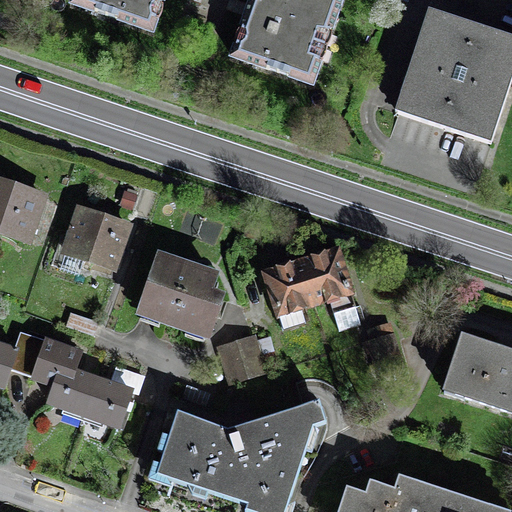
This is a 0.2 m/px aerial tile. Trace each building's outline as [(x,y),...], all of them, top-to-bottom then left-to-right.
[(70,0),(69,6),(148,34),(160,0),(70,0)] [(342,0),(256,0),(252,14),(236,64),(314,88),(342,0)] [(511,71),(511,41),(431,16),(399,117),(489,145),(511,71)] [(57,202),(0,182),(0,238),(39,253),(57,202)] [(141,235),(84,214),(64,268),(121,289),(141,235)] [(349,260),(269,282),(281,328),(362,306),(349,260)] [(242,289),(161,261),(138,326),(219,354),(242,289)] [(103,327),(74,318),(68,334),(97,344),(103,327)] [(0,348),(0,387),(1,388),(8,369),(31,377),(44,340),(21,332),(13,353),(0,348)] [(511,353),(464,337),(447,388),(511,409),(511,353)] [(399,341),(365,348),(372,381),(405,375),(399,341)] [(97,359),(51,344),(36,388),(64,398),(56,420),(127,444),(143,396),(90,378),(97,359)] [(261,347),(226,357),(236,389),(271,379),(261,347)] [(227,431),(177,413),(160,464),(165,480),(188,488),(192,496),(206,500),(208,494),(246,506),(245,511),(280,511),(289,508),(315,429),(326,425),(319,403),(227,431)] [(384,503),(355,494),(348,511),(511,511),(418,483),(413,498),(388,490),(384,503)]
